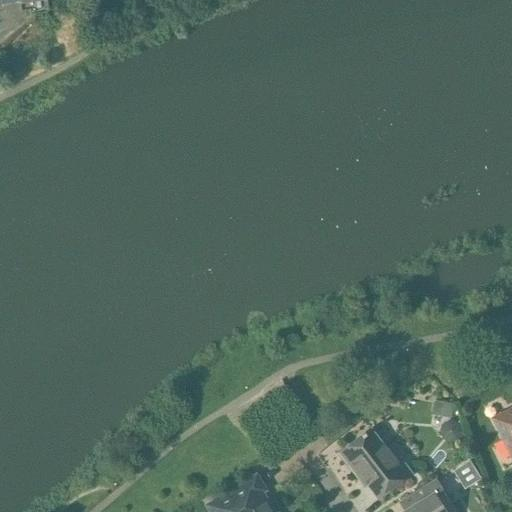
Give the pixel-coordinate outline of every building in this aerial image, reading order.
[(50,8),(48,0),(0,0),(0,7),(22,4),(23,12),(50,8)] [(511,419),(497,427),(511,456),(511,419)] [(390,454),(371,430),(341,453),(358,475),(360,473),(380,498),(412,474),(394,451),(390,454)] [(275,511),(274,511),(254,478),(208,506),(211,511),(275,511)] [(407,511),(406,511),(453,511),(456,511),(436,479),(416,492),(400,502),(407,511)]
